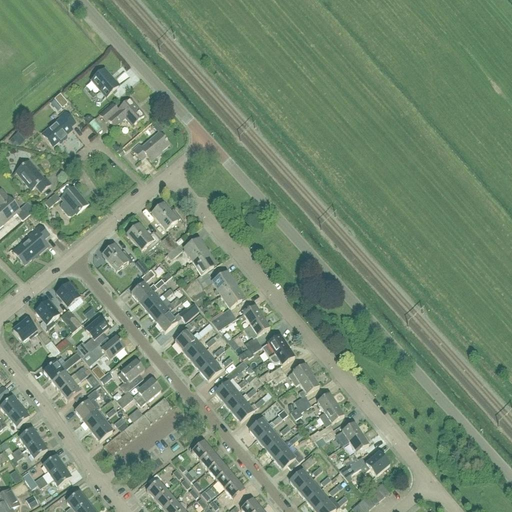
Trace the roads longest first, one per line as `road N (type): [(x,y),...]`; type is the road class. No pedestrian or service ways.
road 1 (unclassified): [(511,479),(207,143)]
road 2 (residential): [(430,485),(167,177)]
road 3 (residential): [(287,511),(70,258)]
road 4 (residential): [(121,511),(0,354)]
road 5 (unclassified): [(207,143),(79,0)]
road 6 (residential): [(114,222),(78,167),(81,155),(106,149),(148,194)]
